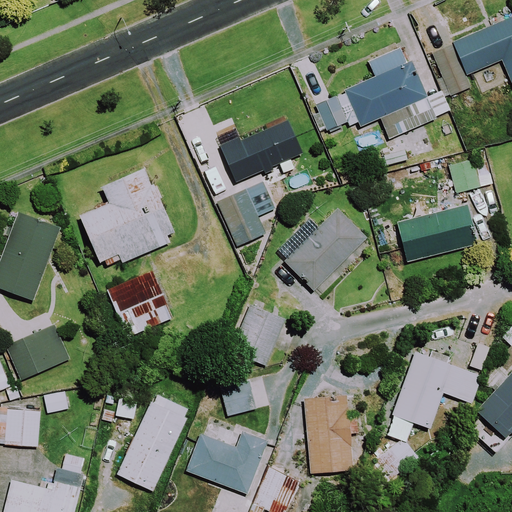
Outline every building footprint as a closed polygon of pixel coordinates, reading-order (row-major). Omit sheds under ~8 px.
[(511,19),(433,52),(451,97),(470,89),(465,77),(504,61),(511,79),(511,19)] [(349,94),(361,125),(381,117),(389,139),(451,114),(443,93),(428,98),(414,64),(407,67),(401,51),(369,63),(377,83),(349,94)] [(305,155),(292,122),(224,148),(237,181),(305,155)] [(480,190),(475,162),(452,167),(457,195),(480,190)] [(179,242),(148,170),(104,189),(111,205),(80,218),(102,268),(123,259),(126,265),(179,242)] [(267,234),(247,191),(219,204),(239,247),(267,234)] [(478,245),(468,207),(398,225),(408,263),(478,245)] [(370,241),(338,210),(286,263),(318,294),(370,241)] [(59,230),(18,215),(0,265),(0,288),(34,301),(59,230)] [(172,321),(152,273),(105,292),(125,340),(172,321)] [(288,326),(253,307),(231,348),(266,367),(288,326)] [(70,361),(55,326),(8,347),(23,381),(70,361)] [(511,350),(511,335),(507,331),(497,343),(509,354),(511,350)] [(481,377),(415,354),(387,436),(407,443),(414,424),(431,430),(444,394),(472,403),(481,377)] [(0,391),(11,387),(0,359),(0,391)] [(511,428),(511,375),(477,412),(504,437),(511,428)] [(191,414),(147,392),(142,403),(151,408),(118,475),(154,492),(191,414)] [(71,410),(69,393),(46,396),(48,413),(71,410)] [(354,410),(348,410),(347,396),(306,399),(312,473),(352,470),(351,451),(356,450),(354,410)] [(43,413),(1,410),(0,421),(0,445),(40,448),(43,413)] [(238,448),(202,434),(187,471),(249,496),(270,444),(244,433),(238,448)] [(409,444),(400,443),(374,464),(390,484),(421,459),(409,444)] [(48,481),(47,488),(10,481),(3,511),(77,511),(81,495),(84,495),(88,476),(83,475),(86,458),(66,454),(63,467),(58,466),(55,482),(48,481)] [(290,511),(302,483),(268,469),(253,505),(269,511),(290,511)]
